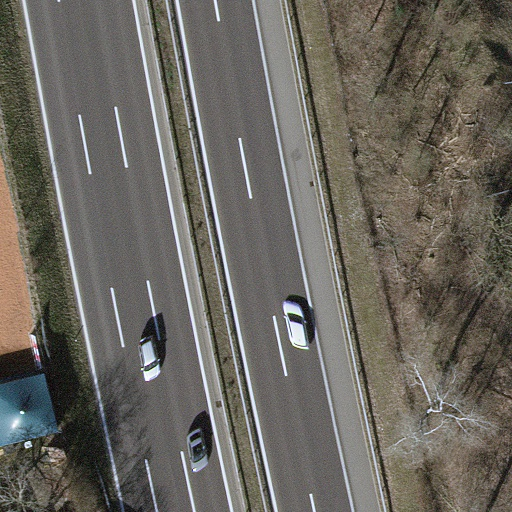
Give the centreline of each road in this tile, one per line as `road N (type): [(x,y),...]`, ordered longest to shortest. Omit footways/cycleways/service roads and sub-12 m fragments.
road 1 (motorway): [(318,511),(218,0)]
road 2 (motorway): [(79,0),(177,511)]
